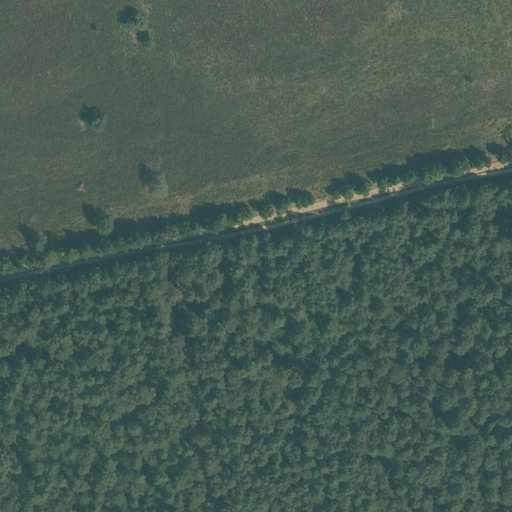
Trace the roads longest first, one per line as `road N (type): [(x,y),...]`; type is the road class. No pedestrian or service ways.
road 1 (track): [(170,239),(511,165)]
road 2 (track): [(170,239),(208,511)]
road 3 (track): [(0,278),(170,239)]
